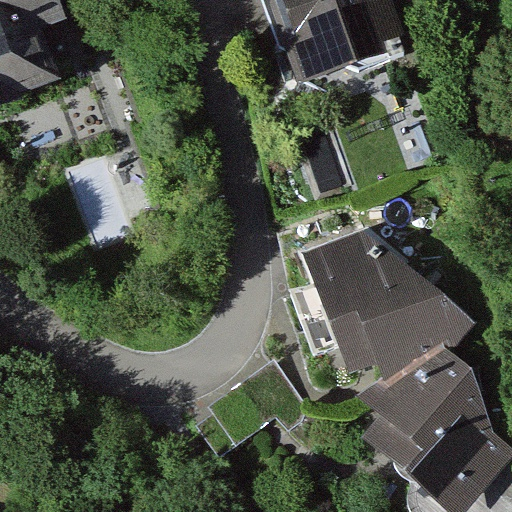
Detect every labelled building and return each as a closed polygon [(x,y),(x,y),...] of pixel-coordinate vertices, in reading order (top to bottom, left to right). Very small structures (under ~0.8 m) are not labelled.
[(53,0),(0,0),(0,92),(55,73),(38,25),(60,17),(53,0)] [(381,55),(360,0),(270,0),(301,84),(381,55)] [(340,179),(411,173),(405,110),(335,116),(340,179)] [(82,158),(92,232),(128,227),(118,153),(82,158)] [(363,235),(307,257),(318,284),(295,292),(319,351),(341,344),(351,369),(378,359),(389,381),(363,398),(386,417),(368,438),(454,511),(463,511),(511,456),(489,437),(467,373),(447,357),(470,323),(363,235)] [(276,361),(210,409),(215,416),(199,427),(221,458),(275,420),(292,434),(303,421),(308,405),(276,361)]
